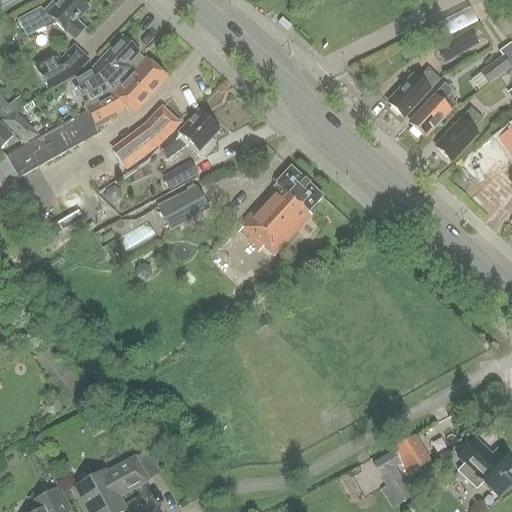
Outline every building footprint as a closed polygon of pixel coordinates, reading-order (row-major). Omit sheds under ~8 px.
[(0,0),(0,9),(16,0),(0,0)] [(63,0),(48,17),(47,15),(40,9),(18,22),(27,38),(31,36),(54,23),(65,33),(66,33),(73,39),(77,39),(83,32),(83,28),(76,22),(88,9),(77,0),(63,0)] [(454,58),(478,44),(471,32),(447,46),(454,58)] [(132,72),(125,66),(137,52),(135,51),(136,49),(127,40),(126,42),(124,40),(92,73),(77,81),(92,107),(109,97),(132,72)] [(488,85),(511,68),(511,46),(510,44),(499,52),(503,58),(480,74),(488,85)] [(75,74),(88,60),(74,46),(60,61),(55,53),(35,66),(50,90),(75,74)] [(101,134),(96,124),(126,107),(129,108),(132,109),(135,109),(138,108),(140,106),(145,101),(146,102),(167,80),(160,73),(162,71),(150,60),(148,62),(146,60),(117,91),(118,93),(87,110),(6,158),(18,180),(83,144),(101,134)] [(430,91),(440,81),(428,70),(419,80),(413,75),(399,91),(401,93),(389,105),(402,118),(414,105),(416,107),(430,92),(430,91)] [(438,127),(457,106),(452,102),(456,97),(445,86),(435,96),(421,111),(423,113),(411,126),(424,138),(436,125),(438,127)] [(20,97),(9,105),(15,112),(26,105),(20,97)] [(146,126),(138,132),(152,151),(162,144),(179,125),(162,109),(146,126)] [(473,131),(482,121),(471,110),(461,120),(446,136),(447,137),(436,149),(450,163),(462,151),(463,152),(478,136),(473,131)] [(15,113),(0,121),(25,144),(39,136),(15,113)] [(196,155),(201,159),(205,159),(216,146),(216,142),(212,138),(219,130),(200,113),(179,135),(181,137),(161,152),(167,161),(189,145),(198,153),(196,155)] [(0,124),(0,150),(13,137),(0,124)] [(170,191),(199,177),(191,162),(162,177),(170,191)] [(309,214),(323,198),(291,169),(276,185),(277,186),(240,226),(251,237),(247,242),(259,254),(264,248),(274,258),(312,217),(309,214)] [(106,190),(106,198),(113,203),(120,200),(121,191),(114,186),(106,190)] [(182,194),(158,207),(171,232),(195,220),(182,194)] [(429,464),(413,439),(392,453),(393,455),(373,468),(387,490),(381,493),(393,511),(394,511),(412,500),(394,471),(401,467),(408,477),(429,464)] [(500,481),(511,467),(511,463),(497,450),(492,456),(473,440),(456,458),(464,466),(457,473),(476,490),(482,484),(495,496),(505,486),(500,481)] [(118,498),(147,482),(135,459),(106,475),(104,472),(73,489),(84,511),(123,511),(125,511),(118,498)] [(67,511),(56,491),(33,504),(37,511),(67,511)]
